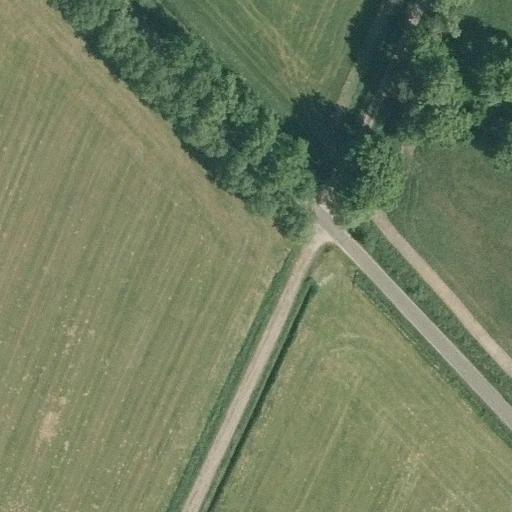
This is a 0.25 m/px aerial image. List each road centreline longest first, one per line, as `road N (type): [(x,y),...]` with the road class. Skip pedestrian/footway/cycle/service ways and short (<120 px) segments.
road 1 (unclassified): [(511,419),(120,0)]
road 2 (track): [(422,0),(188,511)]
